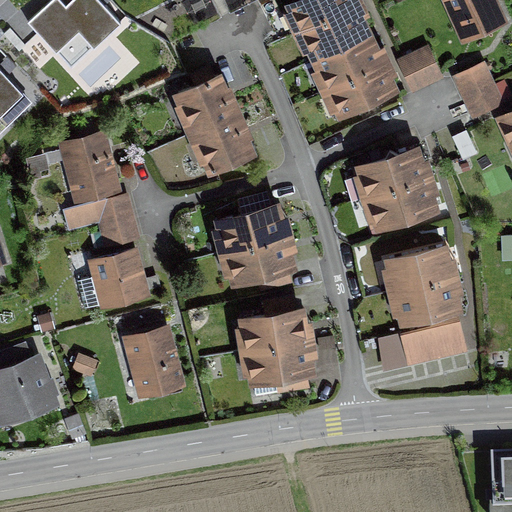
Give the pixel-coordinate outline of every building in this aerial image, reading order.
[(61,0),(45,0),(27,18),(73,65),(122,17),(105,0),(69,0),(65,4),(61,0)] [(355,3),(353,0),(295,0),(290,3),(300,26),(355,3)] [(511,27),(500,0),(443,0),(464,48),(511,27)] [(300,26),(311,52),(366,29),(355,3),(300,26)] [(324,87),(383,63),(373,37),(313,62),(324,87)] [(429,47),(414,53),(426,82),(442,76),(429,47)] [(413,88),(426,82),(414,53),(400,59),(413,88)] [(455,75),(461,88),(490,75),(484,62),(455,75)] [(0,113),(25,91),(0,63),(0,113)] [(393,88),(383,63),(324,87),(334,112),(393,88)] [(175,88),(193,130),(235,113),(217,71),(175,88)] [(461,88),(467,100),(495,87),(490,75),(461,88)] [(502,102),(495,87),(467,100),(474,115),(502,102)] [(251,153),(235,113),(193,130),(209,170),(251,153)] [(511,118),(496,125),(511,161),(511,118)] [(104,132),(61,144),(78,205),(65,209),(71,227),(101,219),(100,215),(95,200),(104,198),(101,188),(119,183),(104,132)] [(357,166),(366,195),(427,176),(418,147),(357,166)] [(437,206),(427,176),(366,195),(376,225),(437,206)] [(104,198),(95,200),(100,215),(129,207),(125,192),(104,198)] [(221,220),(229,248),(287,233),(279,205),(221,220)] [(129,207),(100,215),(101,219),(103,229),(133,221),(129,207)] [(133,221),(103,229),(107,243),(137,236),(133,221)] [(295,264),(287,233),(229,248),(237,279),(295,264)] [(0,267),(9,265),(0,236),(0,267)] [(385,259),(392,289),(454,274),(447,245),(385,259)] [(137,247),(89,260),(101,308),(149,296),(137,247)] [(461,306),(454,274),(392,289),(399,320),(461,306)] [(243,314),(249,349),(307,338),(301,304),(243,314)] [(459,317),(382,334),(388,364),(465,347),(459,317)] [(170,331),(111,344),(126,406),(184,392),(170,331)] [(316,384),(307,338),(249,349),(258,394),(316,384)] [(39,356),(0,369),(0,409),(7,430),(59,412),(39,356)] [(511,454),(502,455),(503,511),(504,511),(511,511),(511,454)]
